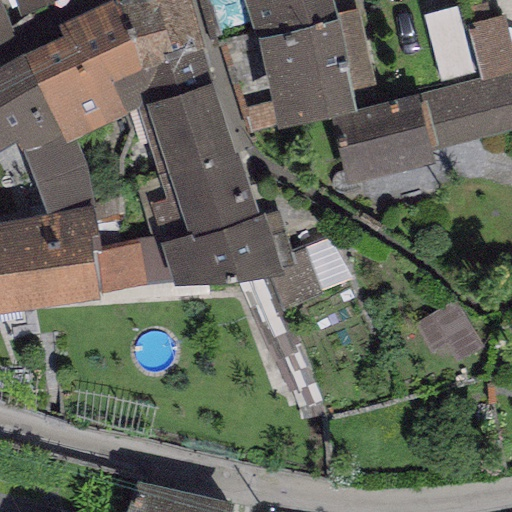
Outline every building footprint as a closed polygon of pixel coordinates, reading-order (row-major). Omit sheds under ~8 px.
[(0,0),(0,41),(17,33),(5,0),(0,0)] [(142,52),(121,0),(80,0),(56,10),(60,20),(23,38),(62,121),(65,128),(126,100),(110,65),(142,52)] [(194,0),(121,0),(142,52),(201,34),(204,33),(194,0)] [(259,29),(256,17),(321,0),(202,0),(215,41),(259,29)] [(357,87),(339,0),(321,0),(256,17),(259,29),(215,41),(247,129),(283,120),(278,104),(357,87)] [(511,61),(511,35),(505,6),(468,15),(482,69),(511,61)] [(110,65),(126,100),(138,96),(148,93),(145,86),(212,63),(201,34),(142,52),(110,65)] [(62,121),(23,38),(0,51),(0,136),(17,128),(23,140),(62,121)] [(148,93),(138,96),(166,190),(150,193),(160,226),(191,214),(192,220),(256,195),(238,135),(236,135),(212,63),(145,86),(148,93)] [(511,66),(425,90),(437,133),(430,134),(433,144),(511,122),(511,66)] [(425,90),(419,90),(417,83),(329,107),(347,173),(434,150),(433,144),(430,134),(437,133),(425,90)] [(65,128),(62,121),(23,140),(45,200),(88,182),(65,128)] [(263,193),(256,195),(192,220),(191,214),(160,226),(161,230),(176,270),(282,254),(263,193)] [(84,196),(0,211),(0,299),(98,284),(98,278),(94,239),(84,196)] [(176,270),(161,230),(138,233),(146,276),(176,274),(176,270)] [(98,278),(146,276),(138,233),(94,239),(98,278)] [(225,511),(231,489),(74,450),(58,511),(225,511)]
